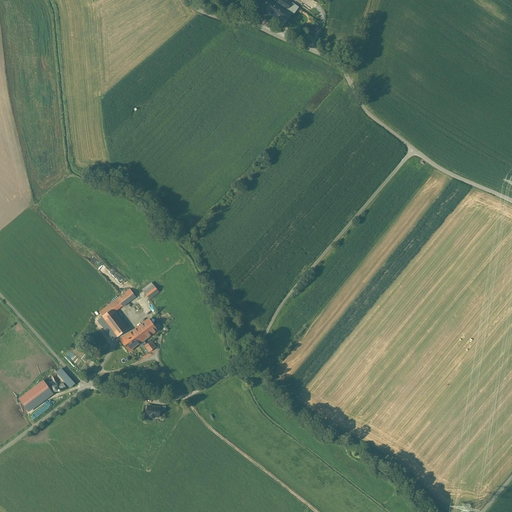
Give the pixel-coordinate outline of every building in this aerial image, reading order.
[(287,0),(272,0),(265,10),(273,15),(280,5),(287,10),(292,3),(287,0)] [(287,10),(280,5),(273,15),(284,24),(292,13),(287,10)] [(152,283),(142,290),(145,294),(154,286),(152,283)] [(154,286),(145,294),(149,299),(158,292),(154,286)] [(128,329),(114,311),(122,306),(123,306),(136,297),(133,293),(133,294),(129,289),(99,312),(102,317),(117,337),(118,337),(128,329)] [(117,337),(102,317),(98,320),(113,340),(117,337)] [(149,319),(131,333),(139,344),(157,330),(149,319)] [(130,332),(120,340),(129,352),(139,344),(131,333),(130,332)] [(151,341),(145,346),(149,352),(155,347),(151,341)] [(74,384),(61,369),(57,373),(70,387),(74,384)] [(43,381),(19,399),(29,412),(53,394),(43,381)] [(160,408),(148,406),(147,409),(145,410),(147,412),(146,415),(150,416),(150,417),(154,418),(155,417),(159,417),(160,408)]
